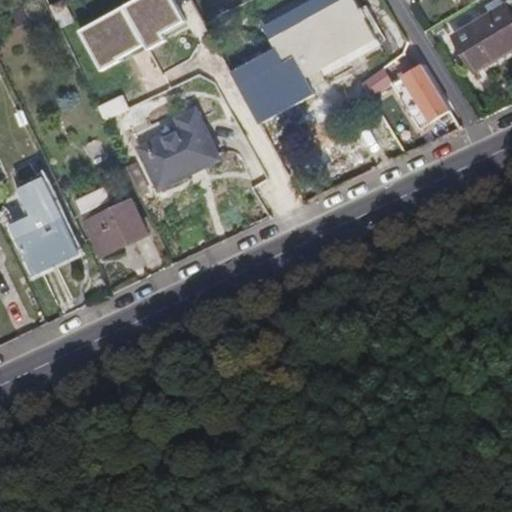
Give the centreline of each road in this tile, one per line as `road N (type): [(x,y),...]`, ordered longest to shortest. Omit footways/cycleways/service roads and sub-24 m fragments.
road 1 (secondary): [(490,153),(0,382)]
road 2 (residential): [(490,153),(396,0)]
